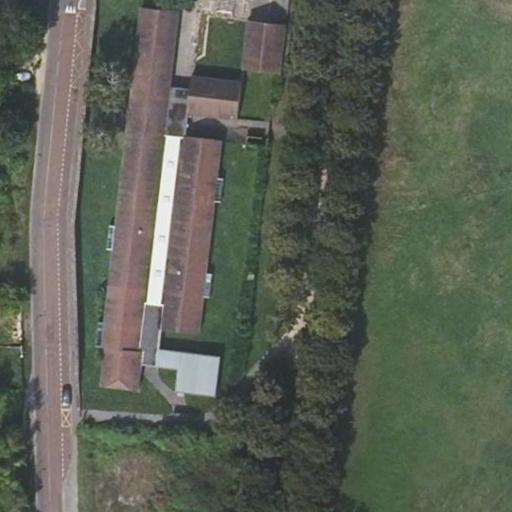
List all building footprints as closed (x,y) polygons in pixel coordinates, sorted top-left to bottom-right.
[(134,42),(173,46),(177,11),(139,6),(134,42)] [(284,24),(248,20),(242,67),(278,71),(284,24)] [(134,42),(128,93),(150,95),(146,130),(124,128),(113,223),(106,222),(104,245),(110,245),(103,317),(95,317),(92,341),(101,342),(97,380),(135,385),(138,360),(156,362),(175,364),(172,386),(213,391),(218,351),(158,344),(160,328),(199,333),(204,295),(209,296),(212,273),(206,272),(215,199),(220,200),(223,179),(217,178),(221,141),(184,136),(187,113),(236,119),(240,80),(191,74),(189,86),(188,99),(168,96),(169,84),(173,46),(134,42)] [(188,99),(189,86),(169,84),(168,96),(188,99)] [(150,95),(128,93),(124,128),(146,130),(150,95)] [(255,107),(250,113),(249,118),(268,120),(270,102),(264,102),(259,104),(255,107)] [(267,134),(247,132),(246,143),(266,145),(267,136),(267,134)]
